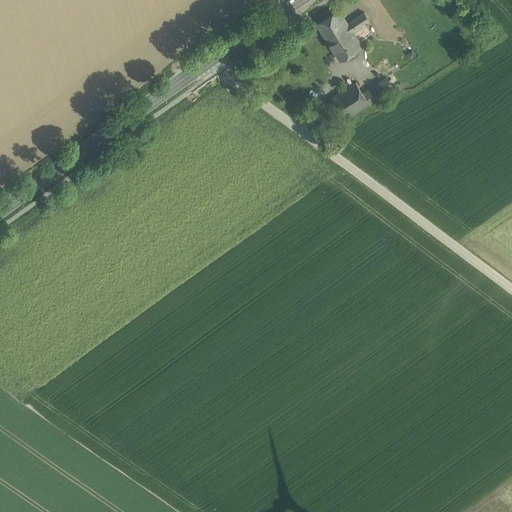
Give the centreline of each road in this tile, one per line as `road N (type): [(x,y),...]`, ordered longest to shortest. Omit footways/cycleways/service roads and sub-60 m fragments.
road 1 (unclassified): [(209,61),(511,287)]
road 2 (primary): [(209,61),(0,210)]
